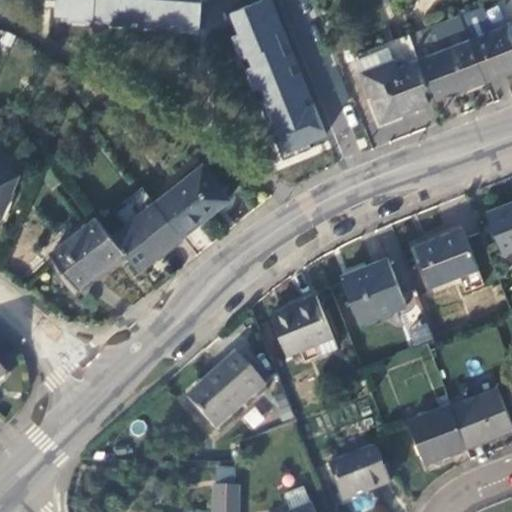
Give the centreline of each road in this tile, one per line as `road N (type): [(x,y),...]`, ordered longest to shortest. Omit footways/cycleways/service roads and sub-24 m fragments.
road 1 (tertiary): [(372,189),(287,225),(103,393)]
road 2 (residential): [(372,189),(290,0)]
road 3 (tertiary): [(511,135),(372,189)]
road 4 (tertiary): [(103,393),(1,493)]
road 5 (unclassified): [(103,393),(0,300)]
